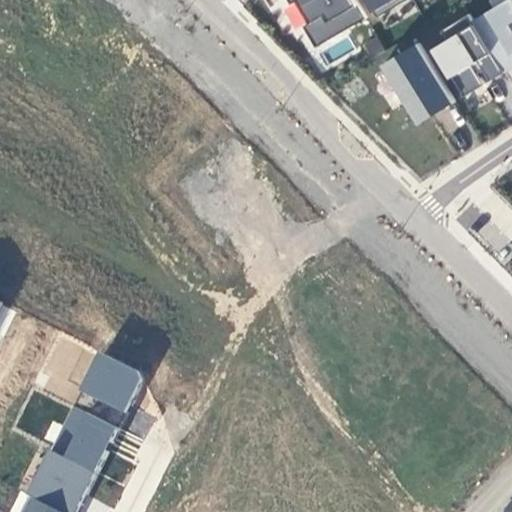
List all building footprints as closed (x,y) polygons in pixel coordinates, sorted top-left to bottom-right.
[(290,0),(303,0),(313,16),(303,22),(315,44),(366,15),(357,0),(290,0)] [(369,0),(377,13),(399,0),(369,0)] [(511,0),(501,0),(472,18),(503,69),(511,63),(511,0)] [(468,11),(440,27),(446,37),(433,45),(463,94),(484,81),(477,70),(482,67),(489,78),(503,69),(472,18),(468,11)] [(410,126),(451,106),(421,42),(380,62),(410,126)] [(511,229),(502,241),(511,249),(501,261),(511,270),(511,229)] [(98,351),(78,391),(125,414),(145,374),(98,351)] [(15,511),(75,511),(118,428),(70,404),(15,511)]
